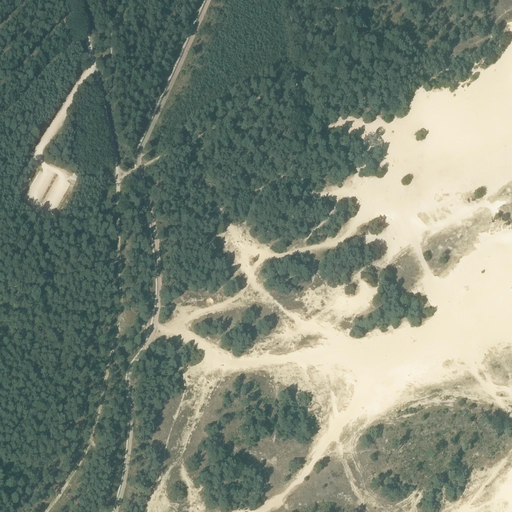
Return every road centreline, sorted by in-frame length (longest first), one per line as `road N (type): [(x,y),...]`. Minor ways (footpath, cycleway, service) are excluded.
road 1 (track): [(45,511),(81,460),(95,422),(122,304),(118,194)]
road 2 (track): [(125,173),(208,0)]
road 3 (track): [(95,422),(25,375),(0,345)]
